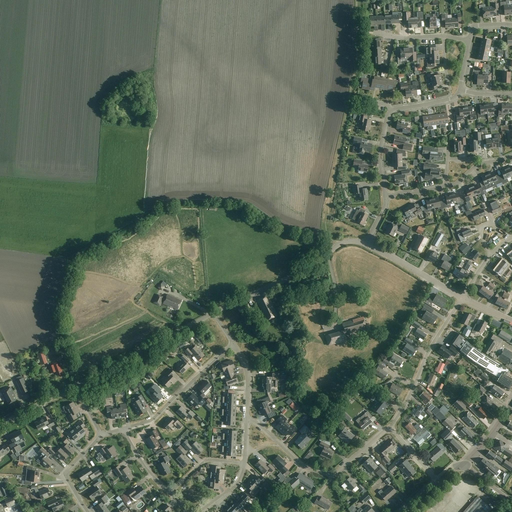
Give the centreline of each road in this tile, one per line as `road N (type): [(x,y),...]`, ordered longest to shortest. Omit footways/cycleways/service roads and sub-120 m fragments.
road 1 (residential): [(390,426),(331,475),(302,467),(246,419)]
road 2 (unclassified): [(75,385),(213,313)]
road 3 (residential): [(461,298),(390,426)]
road 4 (unclassified): [(213,313),(304,271),(337,245)]
road 5 (residential): [(123,428),(151,420),(233,344)]
